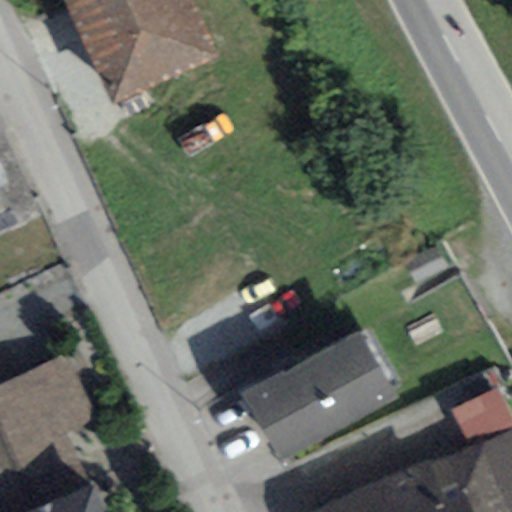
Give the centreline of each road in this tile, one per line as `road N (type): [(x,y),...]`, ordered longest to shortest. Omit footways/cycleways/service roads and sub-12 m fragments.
road 1 (tertiary): [(0,53),(212,511)]
road 2 (secondary): [(511,168),(423,0)]
